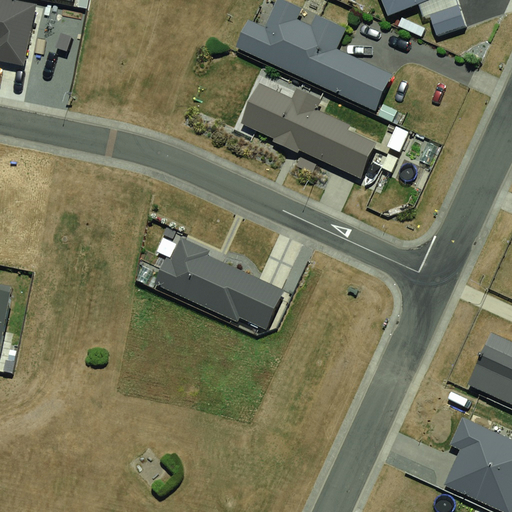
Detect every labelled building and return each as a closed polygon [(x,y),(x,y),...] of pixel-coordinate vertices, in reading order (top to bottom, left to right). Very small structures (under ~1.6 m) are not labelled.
[(249,20),(236,47),(376,111),(394,74),(337,48),(346,29),(283,0),(277,0),(265,27),(249,20)] [(382,0),(388,15),(425,0),(382,0)] [(31,7),(0,1),(0,68),(19,73),(31,7)] [(459,5),(430,15),(437,36),(466,26),(459,5)] [(260,82),(240,123),(274,139),(273,141),(299,153),(300,150),(361,179),(378,142),(350,129),(352,125),(319,109),(324,99),(297,86),(291,97),(260,82)] [(166,257),(154,284),(237,323),(240,318),(266,330),(285,291),(207,255),(209,251),(181,237),(171,259),(166,257)] [(0,288),(0,356),(19,361),(34,296),(0,288)] [(511,341),(491,332),(467,384),(511,404),(511,341)] [(511,439),(462,417),(449,445),(460,450),(444,485),(504,511),(510,511),(511,509),(511,439)]
